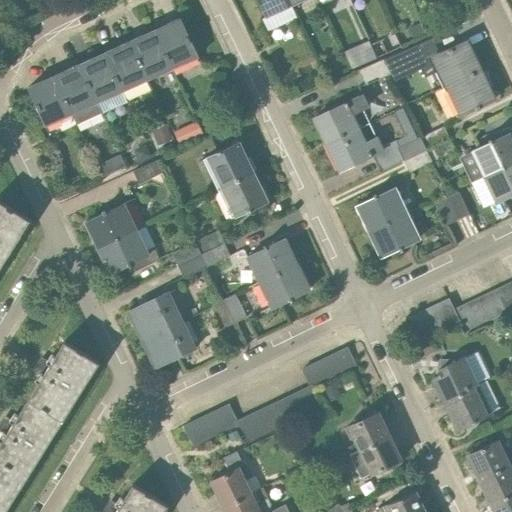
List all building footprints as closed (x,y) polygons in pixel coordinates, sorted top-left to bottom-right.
[(293,5),(291,0),(259,0),(267,17),(293,5)] [(180,18),(156,29),(173,68),(198,57),(180,18)] [(414,39),(426,34),(420,23),(409,28),(414,39)] [(173,68),(156,29),(130,41),(148,79),(173,68)] [(437,72),(444,87),(482,69),(468,41),(439,55),(432,38),(384,60),(390,74),(394,83),(420,70),(423,78),(437,72)] [(148,79),(130,41),(106,52),(123,91),(148,79)] [(128,101),(123,91),(106,52),(80,64),(103,113),(128,101)] [(390,74),(384,60),(360,71),(366,85),(390,74)] [(103,113),(80,64),(56,75),(73,113),(78,124),(103,113)] [(482,69),(444,87),(458,117),(477,107),(478,110),(482,109),(481,106),(496,99),(482,69)] [(73,113),(56,75),(29,87),(46,125),(73,113)] [(363,95),(316,117),(328,143),(359,128),(370,123),(364,110),(369,107),(363,95)] [(203,134),(197,121),(174,132),(180,144),(203,134)] [(359,128),(328,143),(341,170),(375,155),(383,151),(381,147),(377,137),(370,123),(359,128)] [(159,146),(174,139),(167,124),(151,131),(159,146)] [(444,125),(420,136),(426,149),(450,138),(444,125)] [(474,151),(485,175),(511,162),(511,133),(494,141),(492,138),(489,140),(490,143),(474,151)] [(426,149),(420,136),(417,138),(397,147),(403,160),(426,149)] [(450,138),(426,149),(433,162),(456,151),(450,138)] [(397,147),(394,141),(381,147),(383,151),(375,155),(382,170),(403,160),(397,147)] [(208,158),(204,160),(209,171),(213,169),(215,173),(222,188),(254,173),(240,142),(222,151),(221,150),(217,151),(218,153),(208,158)] [(152,156),(146,144),(135,150),(140,162),(152,156)] [(52,163),(63,159),(58,147),(47,152),(52,163)] [(433,162),(426,149),(403,160),(409,173),(433,162)] [(121,154),(110,159),(115,171),(127,166),(121,154)] [(140,185),(162,175),(156,162),(134,172),(140,185)] [(511,162),(485,175),(498,201),(511,194),(511,162)] [(222,188),(218,190),(225,204),(229,202),(236,217),(247,211),(248,212),(252,211),(251,209),(268,201),(254,173),(222,188)] [(369,231),(407,212),(396,188),(378,196),(377,193),(374,194),(375,197),(357,206),(369,231)] [(461,192),(448,198),(459,220),(471,214),(461,192)] [(459,220),(448,198),(436,203),(446,225),(459,220)] [(0,267),(1,268),(24,231),(22,230),(27,222),(29,223),(30,220),(0,201),(0,267)] [(98,249),(136,230),(124,204),(106,213),(105,209),(102,211),(104,215),(86,223),(98,249)] [(420,239),(407,212),(369,231),(381,257),(400,248),(401,252),(405,250),(403,247),(420,239)] [(136,230),(98,249),(110,274),(128,265),(129,269),(133,267),(135,271),(160,260),(154,248),(146,252),(136,230)] [(195,242),(201,254),(224,243),(219,231),(195,242)] [(247,257),(259,282),(298,263),(286,238),(268,247),(266,244),(263,245),(265,249),(247,257)] [(201,254),(195,242),(172,253),(177,265),(201,254)] [(201,254),(207,267),(230,256),(224,243),(201,254)] [(201,254),(177,265),(183,278),(207,267),(201,254)] [(298,263),(259,282),(272,308),(290,299),(291,303),(295,301),(293,298),(311,289),(298,263)] [(495,290),(507,315),(511,312),(511,300),(505,285),(495,290)] [(484,295),(496,320),(507,315),(495,290),(484,295)] [(141,339),(182,320),(168,292),(128,311),(141,339)] [(236,293),(223,299),(234,323),(247,318),(236,293)] [(474,300),(486,325),(496,320),(484,295),(474,300)] [(234,323),(223,299),(211,305),(222,329),(234,323)] [(437,304),(449,329),(460,324),(454,309),(449,299),(437,304)] [(474,300),(464,305),(476,330),(486,325),(474,300)] [(426,309),(438,334),(449,329),(437,304),(426,309)] [(476,330),(464,305),(454,309),(460,324),(466,335),(476,330)] [(426,309),(416,314),(428,339),(438,334),(426,309)] [(428,339),(416,314),(406,319),(418,344),(428,339)] [(182,320),(141,339),(155,368),(195,348),(182,320)] [(29,400),(61,420),(68,409),(70,410),(93,373),(91,372),(96,364),(98,365),(99,363),(65,342),(51,364),(43,359),(36,370),(44,375),(29,400)] [(335,353),(346,376),(358,369),(348,347),(335,353)] [(324,359),(335,381),(346,376),(335,353),(324,359)] [(443,401),(475,386),(478,384),(465,357),(459,360),(444,359),(442,368),(438,370),(440,374),(432,378),(443,401)] [(324,359),(314,364),(324,386),(335,381),(324,359)] [(324,386),(314,364),(303,369),(311,386),(314,391),(315,391),(324,386)] [(335,382),(324,388),(330,401),(342,396),(335,382)] [(302,391),(313,414),(324,409),(315,391),(314,391),(311,386),(302,391)] [(475,386),(443,401),(457,429),(488,415),(475,386)] [(313,414),(302,391),(291,396),(302,419),(313,414)] [(280,401),(291,425),(302,419),(291,396),(280,401)] [(55,430),(61,420),(29,400),(14,422),(6,417),(0,427),(0,429),(7,434),(0,445),(0,461),(25,477),(32,467),(33,468),(57,431),(55,430)] [(269,406),(281,430),(291,425),(280,401),(269,406)] [(227,433),(238,428),(240,427),(238,422),(229,405),(217,411),(227,433)] [(259,411),(270,435),(281,430),(269,406),(259,411)] [(206,416),(217,438),(227,433),(217,411),(206,416)] [(248,417),(260,440),(270,435),(259,411),(248,417)] [(361,450),(390,435),(379,412),(346,427),(351,438),(355,437),(361,450)] [(206,416),(195,422),(206,444),(217,438),(206,416)] [(260,440),(248,417),(238,422),(240,427),(238,428),(247,446),(260,440)] [(206,444),(195,422),(185,427),(196,448),(206,444)] [(240,438),(237,430),(228,434),(232,442),(240,438)] [(390,435),(361,450),(349,455),(360,479),(401,459),(390,435)] [(474,469),(479,480),(511,465),(499,440),(470,454),(477,468),(474,469)] [(211,481),(223,508),(252,494),(246,480),(250,478),(237,450),(222,457),(229,473),(211,481)] [(25,477),(0,461),(0,511),(5,511),(22,487),(20,486),(25,477)] [(511,464),(511,465),(479,480),(484,490),(487,489),(493,503),(511,494),(511,464)] [(161,511),(165,507),(167,508),(169,506),(134,484),(120,507),(111,502),(104,511),(161,511)] [(252,494),(223,508),(225,511),(289,511),(286,504),(273,510),(267,498),(263,489),(252,494)] [(427,511),(417,491),(376,511),(377,511),(427,511)] [(511,511),(511,494),(493,503),(497,511),(511,511)] [(342,511),(343,511),(339,502),(326,508),(328,511),(342,511)]
